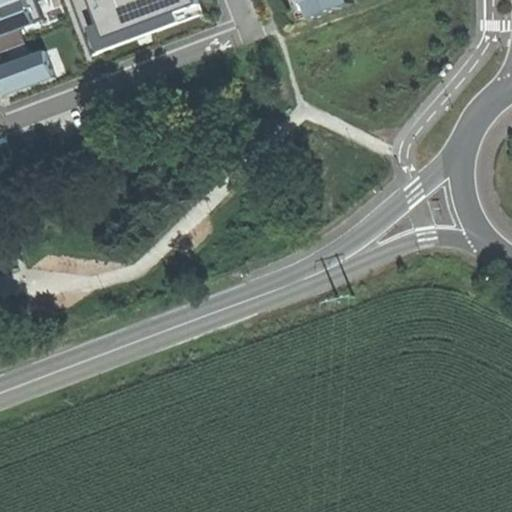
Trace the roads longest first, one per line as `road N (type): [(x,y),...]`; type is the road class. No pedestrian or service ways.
road 1 (tertiary): [(0,396),(311,276)]
road 2 (residential): [(0,120),(252,31),(240,0)]
road 3 (tertiary): [(464,153),(311,276)]
road 4 (tertiary): [(311,276),(431,241),(484,240)]
